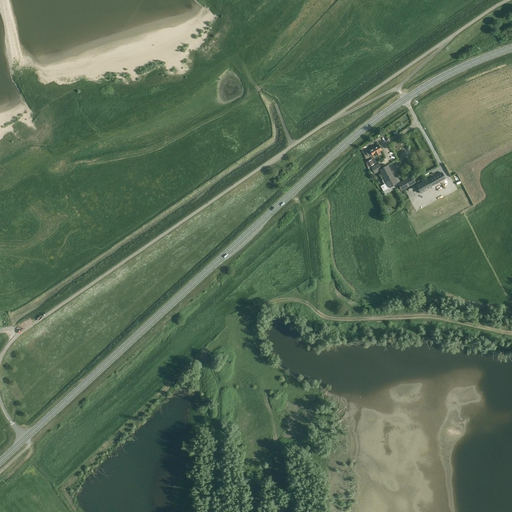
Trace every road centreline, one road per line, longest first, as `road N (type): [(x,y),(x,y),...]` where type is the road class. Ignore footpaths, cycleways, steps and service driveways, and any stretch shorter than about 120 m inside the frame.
road 1 (primary): [(25,438),(404,99)]
road 2 (track): [(511,327),(331,316),(280,298),(241,314),(222,340),(212,511)]
